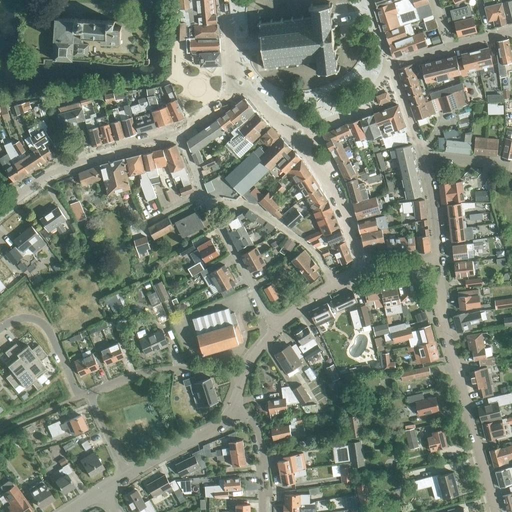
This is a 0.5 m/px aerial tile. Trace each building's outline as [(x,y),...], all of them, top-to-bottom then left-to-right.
[(179,0),(180,11),(217,7),(215,0),(179,0)] [(399,0),(377,7),(385,30),(414,21),(419,19),(433,14),(427,0),(399,0)] [(507,24),(501,0),(483,0),(488,20),(494,19),(496,26),(507,24)] [(501,0),(507,24),(511,22),(511,0),(509,0),(505,1),(504,0),(501,0)] [(332,3),(330,3),(329,1),(327,1),(328,3),(313,5),(312,3),(310,3),(311,6),(308,6),(309,8),(311,8),(312,16),(304,17),(303,15),(301,15),(301,18),(293,19),(293,16),(291,16),(291,19),(283,20),(282,17),(281,18),(281,20),(272,21),(272,19),(270,19),(271,21),(262,23),(261,20),(260,21),(260,23),(258,23),(258,25),(260,25),(261,32),(259,33),(259,35),(261,35),(263,53),(261,53),(261,55),(261,56),(264,55),(265,64),(262,64),(263,66),(265,66),(265,68),(267,68),(267,66),(276,64),(276,67),(278,66),(278,64),(286,63),(287,65),(289,65),(288,63),(297,62),(297,64),(299,64),(299,61),(307,60),(307,63),(309,63),(309,60),(318,59),(319,68),(316,68),(317,70),(319,70),(319,72),(322,72),(321,70),(336,68),(337,70),(339,69),(338,67),(341,67),(340,65),(338,65),(337,57),(339,57),(339,54),(337,55),(336,47),(338,47),(340,46),(340,44),(335,45),(333,26),(337,25),(337,23),(332,24),(331,16),(334,16),(333,13),(331,14),(330,5),(332,5),(332,3)] [(473,18),(472,18),(469,6),(451,11),(454,23),(455,23),(459,36),(476,32),(473,18)] [(191,26),(218,24),(216,13),(217,13),(217,7),(180,11),(182,24),(191,23),(191,26)] [(108,20),(107,21),(56,18),(54,59),(73,60),(74,56),(89,57),(89,44),(79,43),(80,40),(83,40),(83,36),(102,37),(102,44),(121,45),(122,27),(115,26),(115,21),(108,20)] [(426,22),(429,30),(438,27),(435,18),(426,22)] [(219,38),(218,24),(191,26),(191,23),(182,24),(176,25),(176,39),(219,38)] [(389,43),(415,34),(411,23),(403,25),(385,32),(389,43)] [(415,34),(389,43),(394,57),(427,46),(422,32),(415,35),(415,34)] [(200,52),(221,51),(220,38),(219,38),(176,39),(187,39),(187,53),(191,53),(200,52)] [(500,63),(502,75),(507,74),(504,62),(511,60),(511,52),(509,38),(498,42),(502,63),(500,63)] [(475,51),(479,68),(492,65),(488,48),(475,51)] [(200,52),(191,53),(191,54),(193,56),(192,58),(192,62),(194,64),(201,63),(201,66),(203,66),(213,73),(218,65),(221,65),(222,65),(221,51),(200,52)] [(467,71),(479,68),(475,51),(462,54),(464,61),(458,62),(458,63),(461,75),(462,76),(468,74),(467,71)] [(458,63),(458,62),(456,52),(432,58),(435,69),(458,63)] [(420,72),(421,76),(429,74),(435,73),(431,58),(418,61),(420,72)] [(401,78),(418,72),(417,69),(414,70),(411,63),(397,69),(401,78)] [(404,87),(421,81),(420,78),(417,79),(415,74),(418,73),(418,72),(401,78),(404,87)] [(408,97),(424,91),(423,88),(421,89),(419,83),(421,82),(421,81),(404,87),(408,97)] [(462,81),(429,92),(432,99),(463,88),(462,81)] [(167,104),(168,106),(174,121),(183,118),(170,86),(166,87),(173,102),(167,104)] [(174,121),(168,106),(164,108),(163,106),(159,107),(156,96),(155,96),(154,88),(147,89),(148,96),(157,127),(174,121)] [(411,106),(425,102),(422,93),(425,92),(424,91),(408,97),(411,106)] [(443,112),(465,105),(461,91),(455,93),(454,92),(433,99),(437,111),(442,109),(443,112)] [(376,96),(379,105),(390,101),(387,92),(376,96)] [(116,101),(115,98),(114,94),(106,95),(107,102),(116,101)] [(82,105),(92,102),(90,96),(80,98),(82,105)] [(138,133),(157,127),(148,96),(138,100),(140,104),(131,107),(132,113),(134,113),(134,115),(138,133)] [(237,126),(256,111),(245,99),(226,113),(217,120),(225,131),(235,123),(237,126)] [(425,102),(411,106),(415,120),(435,113),(431,100),(425,102)] [(19,105),(21,113),(28,111),(28,110),(32,108),(29,101),(19,105)] [(82,108),(81,108),(80,102),(58,108),(60,114),(59,114),(62,126),(71,123),(72,126),(77,124),(77,122),(85,119),(82,108)] [(0,105),(4,119),(10,117),(6,103),(0,105)] [(11,106),(15,116),(21,114),(18,104),(11,106)] [(503,105),(498,106),(498,104),(488,105),(489,114),(504,113),(503,105)] [(120,116),(125,137),(136,134),(129,105),(125,106),(127,114),(120,116)] [(398,140),(407,137),(405,127),(406,126),(399,105),(387,109),(398,140)] [(125,137),(120,116),(117,108),(113,109),(115,117),(117,117),(118,120),(109,123),(114,140),(125,137)] [(408,143),(407,137),(398,140),(387,109),(379,112),(391,147),(408,143)] [(256,111),(237,126),(231,132),(234,135),(226,142),(241,157),(254,144),(252,143),(267,128),(265,126),(268,123),(256,111)] [(386,148),(391,147),(379,112),(360,119),(368,140),(369,142),(382,137),(386,148)] [(92,146),(103,143),(95,114),(91,115),(93,123),(91,123),(93,128),(88,129),(92,146)] [(114,140),(109,123),(107,116),(98,119),(96,114),(95,114),(103,143),(114,140)] [(370,146),(368,140),(360,119),(347,124),(355,141),(361,139),(365,148),(370,146)] [(225,131),(217,120),(205,128),(212,140),(225,131)] [(357,146),(355,141),(347,124),(334,130),(338,139),(345,136),(345,137),(347,137),(352,148),(357,146)] [(42,140),(49,136),(44,129),(43,130),(40,126),(34,130),(36,134),(30,138),(34,143),(37,149),(45,144),(42,140)] [(270,147),(281,136),(272,127),(260,138),(265,143),(265,142),(270,147)] [(198,149),(212,140),(205,128),(187,141),(196,165),(201,163),(204,170),(217,164),(213,153),(206,156),(207,160),(204,162),(198,149)] [(444,133),(446,138),(458,135),(457,129),(444,133)] [(346,139),(345,137),(345,136),(338,139),(334,130),(323,135),(331,150),(341,145),(340,142),(346,139)] [(446,151),(470,153),(471,131),(465,133),(464,142),(447,140),(446,151)] [(37,149),(45,161),(54,156),(47,146),(49,144),(48,143),(52,140),(49,136),(42,140),(45,144),(37,149)] [(269,169),(291,148),(281,136),(270,147),(264,151),(258,157),(269,169)] [(486,155),(488,138),(476,137),(474,154),(486,155)] [(14,147),(12,141),(6,144),(4,138),(2,139),(8,153),(7,154),(12,162),(13,162),(15,164),(14,165),(21,177),(29,172),(18,155),(14,147)] [(488,138),(486,155),(497,156),(497,155),(499,142),(499,139),(488,138)] [(511,138),(507,138),(503,156),(511,158),(511,138)] [(37,167),(30,154),(27,156),(25,152),(26,151),(20,141),(14,144),(13,141),(12,141),(14,147),(18,155),(29,172),(37,167)] [(45,161),(37,149),(34,143),(29,146),(33,152),(30,154),(37,167),(45,161)] [(341,145),(331,150),(338,164),(352,157),(349,151),(345,144),(342,146),(341,145)] [(397,159),(414,155),(412,144),(395,149),(397,159)] [(162,150),(168,165),(173,178),(180,175),(184,187),(180,189),(182,195),(194,191),(176,145),(162,150)] [(258,157),(264,151),(259,146),(255,150),(254,149),(225,177),(242,195),(248,188),(269,169),(258,157)] [(287,173),(289,172),(302,159),(291,148),(269,169),(271,170),(278,164),(287,173)] [(156,168),(168,165),(162,150),(152,152),(156,168),(157,170),(156,168)] [(158,176),(157,170),(156,168),(152,152),(142,155),(146,172),(149,178),(158,176)] [(14,182),(21,177),(14,165),(15,164),(13,162),(12,162),(7,154),(0,158),(0,160),(3,165),(14,182)] [(156,198),(149,178),(146,172),(142,155),(124,159),(128,176),(142,172),(143,178),(141,179),(142,181),(141,184),(147,201),(156,198)] [(399,169),(417,165),(414,155),(397,159),(399,169)] [(131,189),(128,176),(124,159),(100,165),(103,178),(108,194),(131,189)] [(296,183),(311,174),(302,159),(289,172),(296,183)] [(339,166),(346,180),(356,175),(349,160),(339,166)] [(90,183),(103,178),(100,165),(79,173),(82,185),(90,183)] [(401,179),(419,175),(417,165),(399,169),(401,179)] [(306,196),(320,187),(311,174),(296,183),(305,197),(306,196)] [(404,189),(421,185),(419,175),(401,179),(404,189)] [(364,182),(359,184),(357,179),(347,182),(353,203),(363,200),(367,199),(364,189),(366,188),(364,182)] [(271,213),(272,212),(276,209),(282,203),(276,197),(285,188),(279,181),(260,200),(259,201),(271,213)] [(439,185),(441,203),(464,200),(462,181),(439,185)] [(421,185),(404,189),(406,199),(424,195),(421,185)] [(320,205),(328,200),(320,187),(306,196),(315,209),(320,205)] [(255,202),(257,204),(259,201),(260,200),(248,188),(242,195),(241,195),(249,202),(255,203),(255,202)] [(354,204),(359,219),(381,212),(376,197),(354,204)] [(71,204),(78,222),(87,218),(79,200),(71,204)] [(324,236),(326,235),(332,231),(332,230),(339,226),(328,200),(320,205),(315,209),(314,210),(324,236)] [(425,200),(404,203),(404,215),(415,215),(416,218),(427,218),(425,200)] [(449,216),(465,214),(464,208),(475,207),(475,202),(461,203),(448,204),(449,216)] [(61,234),(66,230),(61,223),(66,219),(58,207),(41,219),(49,231),(51,230),(52,232),(57,229),(61,234)] [(255,219),(258,216),(249,209),(244,216),(252,221),(255,219)] [(276,209),(272,212),(278,218),(281,215),(276,209)] [(284,220),(292,230),(305,217),(296,209),(284,220)] [(176,223),(183,237),(199,229),(196,224),(201,221),(196,212),(176,223)] [(228,232),(243,224),(240,217),(244,215),(242,213),(224,223),(228,232)] [(451,228),(466,226),(465,220),(463,221),(463,215),(465,215),(465,214),(449,216),(451,228)] [(255,219),(252,221),(253,221),(254,220),(263,225),(265,221),(258,216),(255,219)] [(361,234),(379,230),(377,224),(387,222),(386,216),(358,222),(361,234)] [(148,227),(154,239),(174,228),(168,217),(148,227)] [(70,234),(73,242),(79,239),(76,233),(79,231),(75,222),(70,225),(74,233),(70,234)] [(233,240),(248,232),(244,226),(248,224),(247,222),(243,224),(228,232),(233,240)] [(264,225),(271,230),(273,226),(267,222),(264,225)] [(6,255),(14,264),(27,254),(34,253),(46,243),(32,226),(14,240),(18,245),(6,255)] [(466,226),(451,228),(452,241),(468,239),(467,233),(465,233),(464,227),(466,227),(466,226)] [(324,236),(322,237),(311,243),(316,247),(321,244),(320,242),(327,239),(329,242),(331,245),(344,239),(340,228),(326,235),(324,236)] [(417,236),(418,253),(431,251),(428,228),(422,228),(423,235),(417,236)] [(378,242),(383,237),(382,229),(379,230),(361,234),(363,245),(378,242)] [(251,230),(248,232),(233,240),(238,250),(245,246),(246,248),(254,244),(249,235),(253,233),(251,230)] [(311,243),(322,237),(319,232),(308,236),(310,242),(311,243)] [(402,236),(403,249),(415,249),(414,235),(402,236)] [(390,250),(403,249),(402,236),(390,237),(390,250)] [(378,251),(390,250),(390,237),(383,237),(378,242),(378,251)] [(137,243),(141,253),(151,249),(147,239),(137,243)] [(284,245),(290,250),(295,243),(289,239),(284,245)] [(205,261),(206,262),(219,254),(212,240),(198,247),(199,249),(190,253),(197,265),(205,261)] [(342,264),(353,260),(345,241),(331,247),(333,254),(337,252),(342,264)] [(177,249),(180,256),(194,249),(190,242),(177,249)] [(453,246),(454,259),(469,257),(468,250),(484,248),(483,242),(453,246)] [(246,264),(261,255),(256,247),(241,255),(246,264)] [(316,270),(319,268),(304,250),(301,252),(291,260),(310,283),(319,275),(316,270)] [(261,255),(246,264),(251,272),(266,264),(261,255)] [(455,263),(457,276),(474,274),(473,261),(455,263)] [(214,284),(231,275),(228,269),(227,269),(225,265),(222,267),(219,262),(207,268),(210,273),(209,274),(214,284)] [(231,275),(214,284),(211,286),(216,294),(219,292),(220,293),(221,293),(224,297),(236,291),(233,286),(236,285),(234,281),(234,280),(231,275)] [(55,286),(47,291),(54,305),(63,300),(67,309),(82,301),(70,277),(54,284),(55,286)] [(466,281),(466,287),(483,285),(482,278),(466,281)] [(398,282),(402,301),(415,298),(412,279),(398,282)] [(156,284),(164,301),(171,297),(163,281),(156,284)] [(380,286),(384,306),(385,306),(385,308),(401,305),(396,282),(380,286)] [(271,285),(265,289),(272,302),(279,297),(271,285)] [(376,308),(384,306),(380,286),(365,289),(367,302),(374,300),(376,308)] [(459,297),(461,309),(481,306),(479,290),(466,291),(466,296),(459,297)] [(334,300),(339,310),(357,301),(352,292),(334,300)] [(511,297),(495,300),(497,309),(511,306),(511,297)] [(125,300),(113,304),(117,313),(128,309),(125,300)] [(153,307),(160,323),(169,319),(161,303),(153,307)] [(309,311),(316,326),(334,318),(327,303),(309,311)] [(350,311),(355,328),(370,323),(365,305),(356,307),(357,309),(350,311)] [(235,314),(230,315),(229,309),(193,319),(203,355),(239,345),(239,343),(243,342),(235,314)] [(471,325),(483,322),(480,311),(469,314),(468,314),(465,314),(465,313),(454,316),(458,332),(469,329),(468,325),(471,324),(471,325)] [(87,327),(90,334),(109,327),(108,326),(115,323),(112,317),(87,327)] [(389,326),(390,331),(405,327),(404,322),(389,326)] [(390,332),(388,326),(376,329),(377,335),(390,332)] [(423,345),(434,342),(430,326),(419,329),(419,331),(411,333),(410,330),(384,337),(385,341),(393,339),(394,343),(409,339),(412,347),(423,345)] [(295,335),(305,351),(318,342),(308,327),(295,335)] [(140,340),(147,355),(168,345),(162,330),(140,340)] [(473,350),(485,348),(482,333),(467,336),(470,349),(471,349),(473,350)] [(63,341),(64,345),(82,338),(81,334),(63,341)] [(109,346),(115,361),(125,357),(118,342),(109,346)] [(423,345),(412,347),(407,348),(408,352),(414,351),(417,363),(438,358),(434,342),(423,345)] [(25,365),(43,351),(38,345),(31,350),(27,345),(21,350),(15,343),(15,344),(11,347),(25,365)] [(115,361),(109,346),(108,343),(99,347),(101,350),(100,350),(106,365),(115,361)] [(294,366),(296,368),(302,364),(290,345),(284,349),(285,351),(276,356),(286,371),(294,366)] [(27,368),(25,365),(11,347),(4,352),(10,359),(5,363),(12,372),(5,378),(9,382),(27,368)] [(485,348),(473,350),(473,351),(475,360),(479,360),(481,365),(498,362),(497,356),(493,356),(492,348),(485,349),(485,348)] [(48,370),(40,361),(47,356),(43,351),(25,365),(27,368),(36,379),(37,379),(48,370)] [(305,355),(310,362),(315,359),(310,351),(305,355)] [(83,357),(90,372),(99,368),(93,353),(83,357)] [(395,361),(390,362),(389,353),(382,354),(384,369),(396,368),(395,361)] [(81,376),(90,372),(83,357),(74,361),(81,376)] [(327,368),(333,380),(340,377),(333,365),(327,368)] [(400,374),(402,381),(430,374),(428,366),(400,374)] [(481,398),(493,395),(487,367),(470,371),(474,389),(479,388),(481,398)] [(36,379),(27,368),(9,382),(14,389),(21,383),(25,388),(31,383),(37,390),(42,386),(37,379),(36,379)] [(186,385),(195,382),(197,382),(195,376),(184,379),(186,385)] [(356,377),(341,380),(346,408),(358,406),(354,388),(357,387),(356,377)] [(197,382),(195,382),(202,406),(217,401),(210,378),(197,382)] [(291,390),(295,395),(301,405),(311,399),(302,384),(292,390),(291,390)] [(295,400),(295,395),(291,390),(281,390),(283,399),(268,401),(270,414),(288,412),(286,401),(295,400)] [(436,396),(425,399),(423,392),(407,396),(410,407),(418,405),(420,415),(439,410),(436,396)] [(478,407),(482,422),(501,418),(498,406),(508,404),(511,402),(511,394),(511,392),(487,398),(489,404),(478,407)] [(361,412),(347,414),(350,434),(364,432),(361,412)] [(71,434),(87,428),(81,416),(61,425),(59,421),(48,426),(53,437),(64,432),(63,430),(68,428),(71,434)] [(272,429),(274,441),(292,437),(291,432),(295,431),(294,425),(297,425),(296,424),(304,422),(303,417),(293,419),(293,422),(291,422),(292,425),(272,429)] [(482,424),(486,440),(505,435),(502,424),(507,423),(506,418),(482,424)] [(405,430),(410,449),(419,447),(414,428),(405,430)] [(427,437),(431,450),(448,446),(444,429),(433,431),(434,435),(427,437)] [(81,444),(85,451),(91,447),(87,440),(81,444)] [(231,454),(244,452),(242,440),(229,441),(230,448),(216,450),(217,456),(223,455),(231,454)] [(351,453),(361,451),(360,441),(350,443),(351,453)] [(504,461),(511,458),(511,444),(501,448),(500,448),(490,451),(495,466),(505,463),(504,461)] [(80,461),(90,477),(104,468),(94,452),(80,461)] [(244,452),(231,454),(233,466),(246,464),(244,452)] [(278,461),(281,473),(306,469),(303,453),(284,457),(285,461),(278,461)] [(204,458),(197,462),(194,455),(176,464),(182,476),(199,467),(201,469),(206,467),(204,458)] [(56,481),(63,493),(74,486),(67,475),(72,471),(68,464),(62,467),(63,468),(58,471),(62,477),(56,481)] [(342,482),(352,480),(350,466),(340,468),(342,482)] [(496,472),(500,487),(511,483),(511,467),(511,468),(496,472)] [(311,468),(281,474),(283,485),(296,483),(295,477),(307,474),(307,473),(311,472),(311,468)] [(407,481),(417,479),(415,470),(405,472),(407,481)] [(439,476),(444,497),(460,493),(454,472),(439,476)] [(175,480),(170,483),(165,475),(148,485),(155,497),(168,490),(170,493),(174,491),(174,492),(180,489),(175,480)] [(215,497),(229,498),(228,490),(242,489),(241,477),(220,479),(221,485),(214,485),(215,497)] [(0,482),(4,489),(11,484),(6,478),(0,482)] [(28,488),(40,507),(53,499),(42,480),(28,488)] [(29,511),(31,511),(13,486),(4,493),(12,504),(7,508),(10,511),(9,511),(29,511)] [(155,511),(149,500),(144,503),(137,491),(126,497),(134,511),(136,511),(144,508),(146,511),(155,511)] [(511,493),(503,496),(508,511),(511,509),(511,493)] [(301,505),(301,504),(301,500),(310,500),(310,494),(304,495),(304,494),(285,495),(285,504),(285,505),(301,505)] [(301,511),(302,509),(317,509),(317,501),(310,504),(301,504),(301,505),(285,505),(285,504),(284,504),(284,511),(301,511)]
